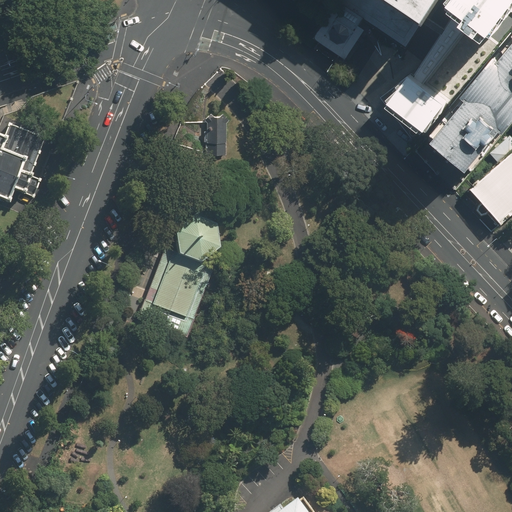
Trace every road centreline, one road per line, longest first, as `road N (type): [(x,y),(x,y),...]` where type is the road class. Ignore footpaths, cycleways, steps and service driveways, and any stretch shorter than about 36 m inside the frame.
road 1 (secondary): [(511,303),(268,52),(166,16)]
road 2 (unclassified): [(113,143),(0,440)]
road 3 (unclassified): [(166,16),(113,143)]
